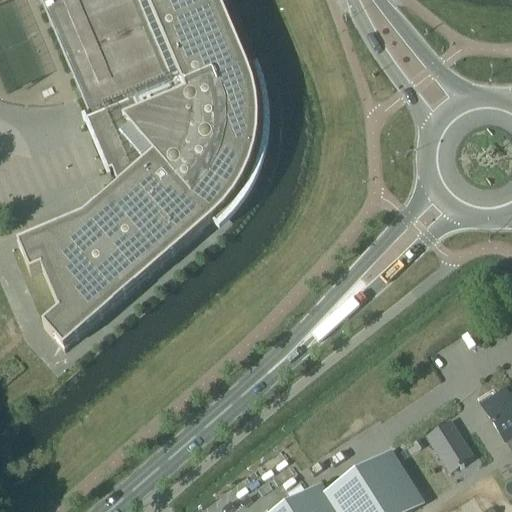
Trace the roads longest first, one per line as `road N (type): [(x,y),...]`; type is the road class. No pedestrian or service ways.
road 1 (secondary): [(426,182),(264,375)]
road 2 (secondary): [(264,375),(303,351),(456,216)]
road 3 (secondary): [(105,511),(264,375)]
road 4 (secondary): [(347,0),(427,137)]
road 5 (secondary): [(470,100),(433,70),(375,0)]
